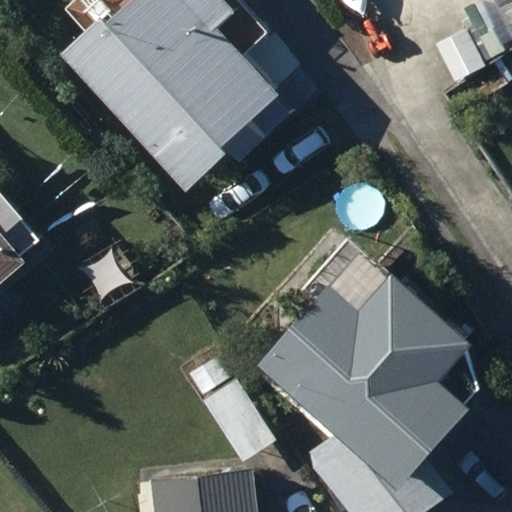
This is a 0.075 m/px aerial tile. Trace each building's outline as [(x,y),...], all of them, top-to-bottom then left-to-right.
[(248,21),(265,6),(259,0),(153,0),(139,14),(132,7),(88,47),(214,184),(253,148),(263,159),(291,133),(278,119),(310,89),(248,21)] [(0,301),(53,257),(0,194),(0,301)] [(470,374),(502,339),(422,265),(415,273),(387,248),(285,359),(269,370),(366,511),(433,511),(467,489),(447,460),(484,421),(511,457),(511,391),(510,389),(497,399),(470,374)] [(231,355),(202,369),(213,391),(242,377),(231,355)] [(215,395),(256,460),(291,437),(250,373),(215,395)] [(278,511),(273,467),(169,478),(172,511),(278,511)]
